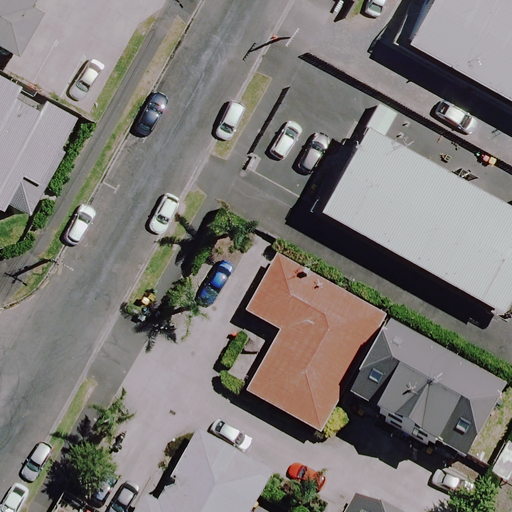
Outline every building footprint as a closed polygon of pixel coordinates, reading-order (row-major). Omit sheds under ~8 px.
[(0,0),(0,60),(32,0),(0,0)] [(511,7),(499,0),(426,0),(398,53),(511,115),(511,7)] [(0,132),(10,114),(0,108),(0,132)] [(511,276),(511,220),(354,134),(308,218),(489,318),(511,276)] [(381,325),(270,264),(240,319),(275,339),(241,401),(316,442),(381,325)] [(502,403),(401,349),(363,420),(464,474),(502,403)] [(168,511),(142,497),(133,511),(251,511),(266,484),(192,444),(169,487),(180,493),(169,511),(168,511)]
